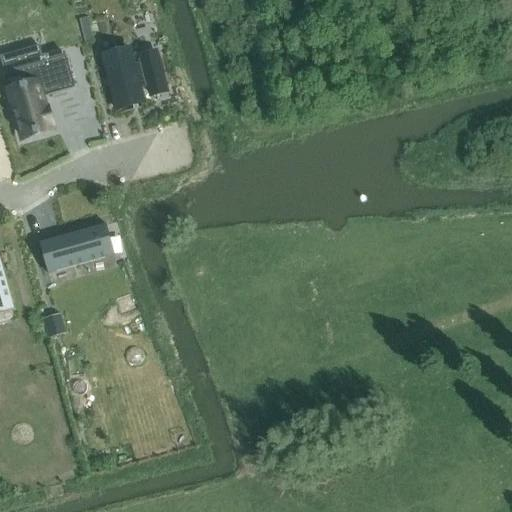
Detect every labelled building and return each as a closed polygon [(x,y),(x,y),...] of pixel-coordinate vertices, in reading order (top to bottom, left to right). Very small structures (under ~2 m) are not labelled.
[(88,19),(80,21),(86,44),(93,42),(88,19)] [(133,53),(102,61),(115,109),(146,101),(143,91),(147,90),(148,93),(168,87),(160,56),(139,62),(140,65),(137,66),(133,53)] [(66,57),(23,70),(28,89),(10,94),(23,139),(35,136),(35,137),(40,136),(39,134),(51,131),(50,126),(51,125),(47,111),(46,112),(42,100),(76,90),(66,57)] [(111,258),(103,227),(41,244),(49,275),(111,258)] [(0,263),(0,314),(13,310),(0,263)] [(60,316),(45,321),(50,340),(66,335),(60,316)]
